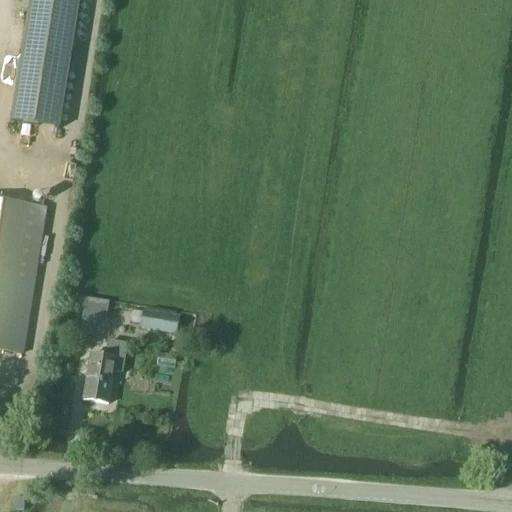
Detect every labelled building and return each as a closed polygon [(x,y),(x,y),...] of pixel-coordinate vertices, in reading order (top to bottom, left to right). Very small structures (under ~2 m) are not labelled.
[(29,0),(10,123),(59,130),(79,0),(29,0)] [(0,350),(22,354),(45,209),(25,206),(0,201),(0,350)] [(143,312),(140,330),(176,335),(179,317),(143,312)] [(121,373),(126,345),(108,343),(106,358),(90,356),(82,401),(108,405),(113,372),(121,373)] [(23,498),(14,498),(14,510),(23,511),(23,498)]
